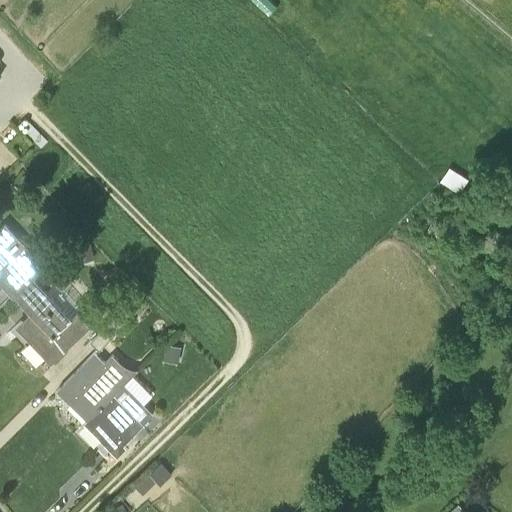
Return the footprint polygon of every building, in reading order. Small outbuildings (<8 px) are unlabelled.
[(0,279),(14,294),(32,276),(45,265),(5,223),(0,227),(0,279)] [(91,242),(74,244),(77,261),(94,259),(91,242)] [(51,362),(90,326),(78,313),(72,319),(32,276),(14,294),(36,318),(22,331),(51,362)] [(125,289),(117,297),(124,304),(132,296),(125,289)] [(121,309),(92,341),(100,349),(119,329),(124,333),(134,322),(121,309)] [(162,359),(178,363),(182,346),(166,342),(162,359)] [(58,389),(88,419),(123,384),(139,369),(132,367),(130,367),(126,365),(123,363),(118,359),(113,354),(106,362),(95,351),(58,389)] [(88,419),(84,422),(118,456),(127,447),(124,444),(154,415),(123,384),(88,419)] [(119,511),(126,511),(131,509),(126,502),(117,508),(119,511)] [(466,511),(458,502),(447,511),(466,511)]
